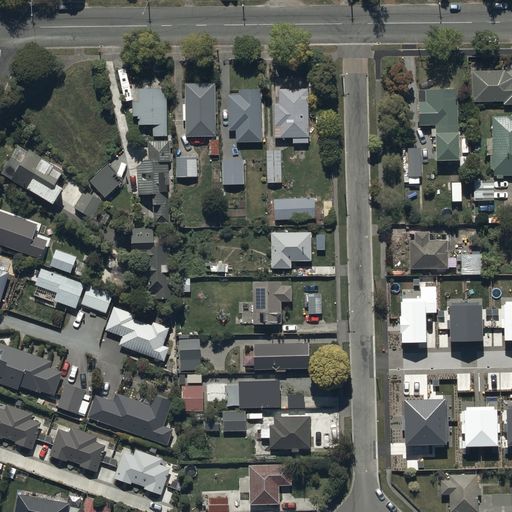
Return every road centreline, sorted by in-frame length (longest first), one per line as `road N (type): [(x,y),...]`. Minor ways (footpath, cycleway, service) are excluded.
road 1 (residential): [(353,24),(369,511)]
road 2 (residential): [(353,24),(2,27)]
road 3 (residential): [(511,21),(353,24)]
